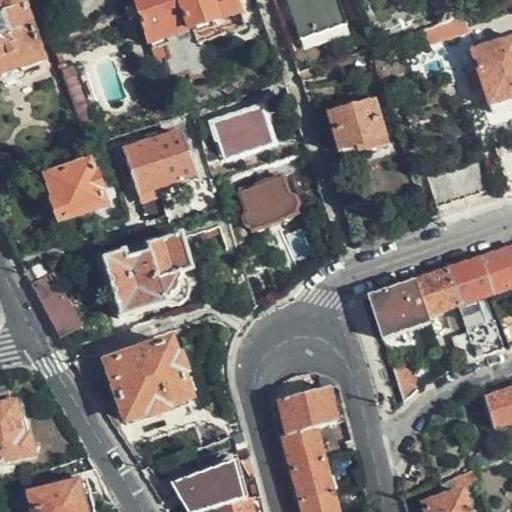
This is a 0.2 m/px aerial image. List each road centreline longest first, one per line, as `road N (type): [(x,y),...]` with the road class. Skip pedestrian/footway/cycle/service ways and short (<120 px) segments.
road 1 (residential): [(313,334),(319,295),(355,271),(511,217)]
road 2 (tertiary): [(285,511),(255,386),(258,366),(277,338),(313,334)]
road 3 (tertiary): [(36,339),(141,511)]
road 4 (residential): [(375,453),(444,389),(511,367)]
road 5 (tertiary): [(313,334),(348,362),(375,453)]
